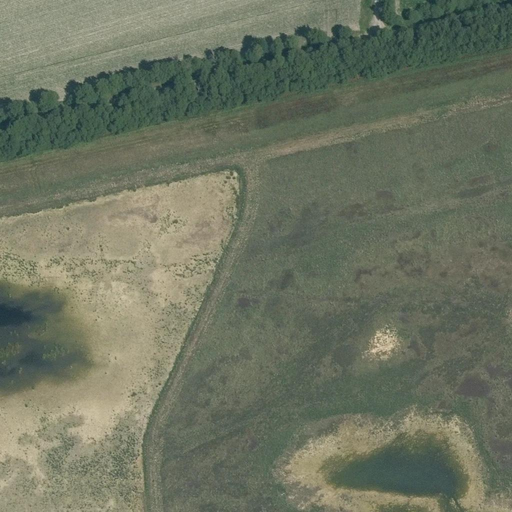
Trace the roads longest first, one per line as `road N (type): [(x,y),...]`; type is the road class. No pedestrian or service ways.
road 1 (track): [(0,126),(376,34)]
road 2 (track): [(511,5),(376,34)]
